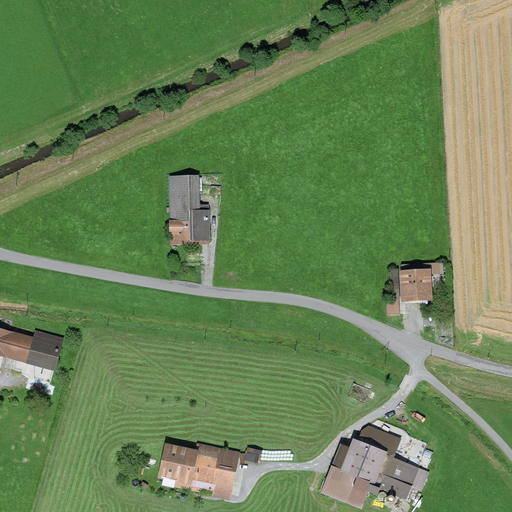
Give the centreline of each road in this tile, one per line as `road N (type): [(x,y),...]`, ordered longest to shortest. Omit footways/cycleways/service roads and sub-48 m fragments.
road 1 (track): [(0,197),(434,0)]
road 2 (residential): [(392,332),(298,300),(0,253)]
road 3 (residential): [(392,332),(511,456)]
road 4 (residential): [(511,371),(392,332)]
